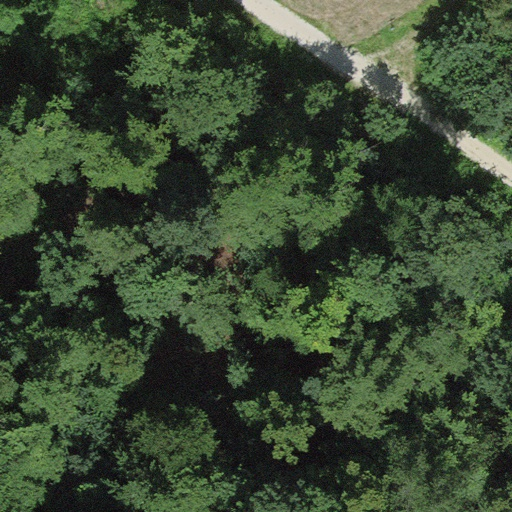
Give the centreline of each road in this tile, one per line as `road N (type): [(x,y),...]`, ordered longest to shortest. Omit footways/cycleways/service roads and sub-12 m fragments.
road 1 (track): [(511,187),(243,0)]
road 2 (track): [(359,79),(463,0)]
